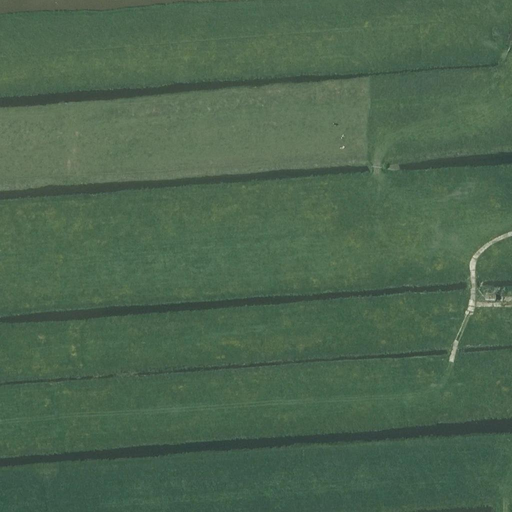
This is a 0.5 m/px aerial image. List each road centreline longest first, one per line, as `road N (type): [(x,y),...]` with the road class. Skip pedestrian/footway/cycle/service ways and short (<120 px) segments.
road 1 (track): [(511,234),(481,248),(471,266),(376,182),(374,157),(384,139),(511,85)]
road 2 (track): [(471,266),(468,314),(437,385)]
